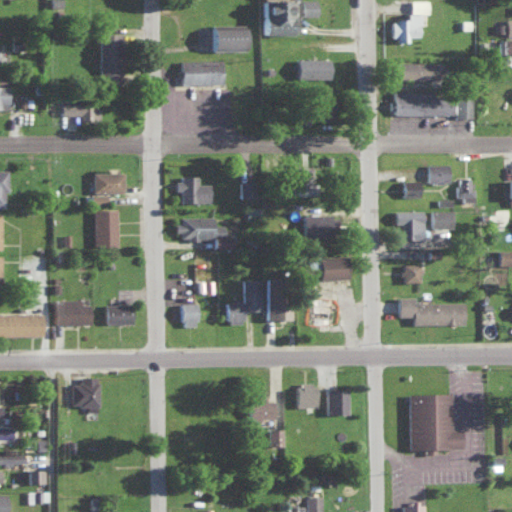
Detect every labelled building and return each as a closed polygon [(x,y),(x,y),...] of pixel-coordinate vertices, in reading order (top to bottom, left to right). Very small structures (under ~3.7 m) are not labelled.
[(60,0),(49,0),(50,9),(60,8),(60,0)] [(260,0),(260,32),(288,32),(288,0),(260,0)] [(299,0),(299,15),(314,15),(314,0),(299,0)] [(406,40),(394,40),(394,35),(389,35),(389,21),(406,21),(406,13),(418,13),(418,36),(408,36),(406,40)] [(511,33),(511,17),(503,17),(504,34),(511,33)] [(240,25),(208,26),(208,50),(241,49),(240,25)] [(97,32),(98,81),(118,81),(117,31),(97,32)] [(511,37),(497,38),(497,52),(511,51),(511,37)] [(327,77),(327,57),(295,58),(295,77),(327,77)] [(220,81),(219,58),(177,59),(178,82),(220,81)] [(394,78),(443,78),(443,61),(394,60),(394,78)] [(450,113),(450,91),(391,90),(390,113),(450,113)] [(332,118),(332,96),(302,97),(303,119),(332,118)] [(470,116),(469,96),(452,96),(453,117),(470,116)] [(59,103),(59,114),(77,113),(77,119),(98,118),(97,102),(59,103)] [(424,161),(444,162),(444,179),(424,179),(424,161)] [(90,170),(121,170),(121,191),(90,190),(90,170)] [(170,179),(180,179),(180,173),(195,172),(195,183),(207,182),(207,201),(177,202),(176,188),(171,188),(170,179)] [(454,198),(471,198),(471,187),(467,187),(467,177),(454,176),(454,198)] [(416,195),(416,179),(399,179),(399,195),(416,195)] [(251,180),(237,181),(238,196),(251,195),(251,180)] [(103,192),(88,193),(89,204),(104,203),(103,192)] [(433,196),(451,195),(452,203),(434,204),(433,196)] [(89,208),(113,206),(115,245),(91,246),(89,208)] [(391,208),(420,207),(421,237),(401,238),(401,222),(391,223),(391,208)] [(447,208),(428,208),(428,227),(447,227),(447,208)] [(300,235),(330,235),(330,214),(301,213),(300,235)] [(171,222),(177,222),(177,215),(212,215),(212,222),(224,222),(224,236),(196,236),(196,239),(186,239),(186,235),(177,235),(177,231),(171,231),(171,222)] [(494,249),(511,248),(511,266),(495,267),(494,249)] [(399,281),(416,280),(416,262),(399,263),(399,281)] [(221,300),(240,300),(241,275),(259,276),(259,312),(241,311),(241,322),(225,322),(225,318),(221,318),(221,300)] [(263,317),(290,318),(290,297),(282,297),(282,277),(264,276),(263,317)] [(394,294),(412,295),(412,302),(460,302),(460,324),(409,323),(409,315),(394,315),(394,294)] [(308,295),(309,323),(329,323),(329,295),(308,295)] [(51,296),(86,296),(86,321),(51,322),(51,296)] [(180,319),(181,325),(192,324),(192,320),(196,320),(195,299),(176,300),(177,321),(180,319)] [(101,301),(129,301),(129,322),(101,322),(101,301)] [(0,312),(41,312),(41,336),(0,336),(0,312)] [(77,374),(94,374),(94,378),(97,378),(97,406),(93,406),(93,409),(84,409),(84,404),(77,404),(77,402),(67,402),(67,382),(74,382),(74,378),(78,378),(77,374)] [(313,382),(293,383),(293,406),(313,405),(313,382)] [(344,387),(323,387),(323,413),(344,412),(344,387)] [(405,392),(405,448),(422,448),(422,453),(432,452),(432,448),(459,447),(459,427),(449,427),(448,391),(405,392)] [(246,421),(258,421),(258,417),(271,417),(272,398),(247,397),(246,421)] [(280,445),(280,427),(266,427),(266,445),(280,445)] [(20,451),(0,451),(0,462),(0,463),(21,462),(20,451)] [(42,482),(42,468),(26,469),(26,482),(42,482)] [(319,511),(319,495),(303,496),(304,511),(319,511)] [(398,503),(398,511),(420,511),(420,502),(408,502),(408,503),(398,503)]
